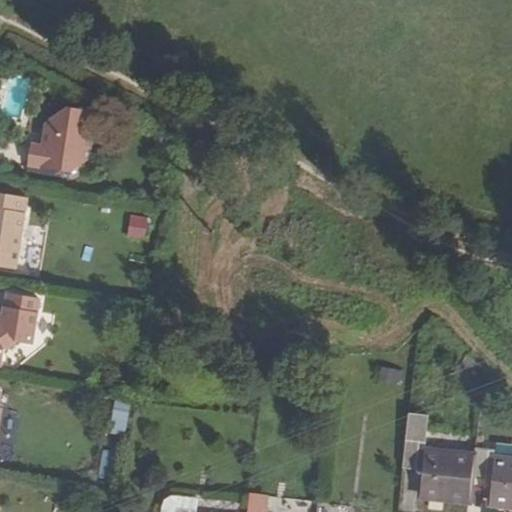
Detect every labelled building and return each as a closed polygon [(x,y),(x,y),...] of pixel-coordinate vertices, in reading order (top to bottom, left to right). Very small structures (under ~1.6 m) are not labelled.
[(84,157),(89,129),(92,129),(95,110),(64,105),(44,118),(39,142),(27,141),(24,162),(67,169),(84,157)] [(0,262),(14,264),(24,193),(0,190),(0,262)] [(150,239),(152,217),(134,215),(131,237),(150,239)] [(1,322),(0,323),(0,362),(2,363),(5,347),(15,340),(25,341),(33,336),(39,296),(8,292),(1,322)] [(463,384),(479,364),(470,354),(452,376),(463,384)] [(119,399),(113,432),(128,434),(133,402),(119,399)] [(409,412),(403,467),(422,469),(419,497),(469,503),(472,475),(475,455),(424,449),(428,414),(409,412)] [(475,455),(472,475),(493,477),(490,505),(511,507),(511,457),(495,456),(496,449),(476,446),(475,455)]
